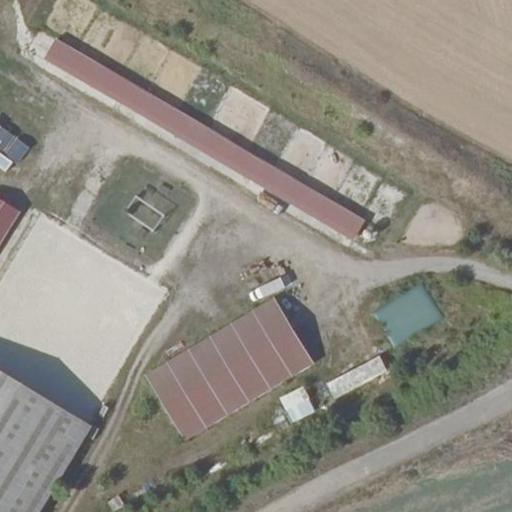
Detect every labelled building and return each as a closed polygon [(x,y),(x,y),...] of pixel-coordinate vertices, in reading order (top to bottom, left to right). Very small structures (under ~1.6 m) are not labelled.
[(46,37),(32,61),(363,261),(376,238),(284,182),(157,103),(46,37)] [(0,167),(10,174),(29,144),(0,126),(0,167)] [(0,238),(21,204),(0,190),(0,238)] [(21,204),(0,238),(0,511),(21,511),(97,390),(158,287),(21,204)] [(373,313),(395,347),(443,316),(420,282),(373,313)] [(279,301),(144,368),(179,439),(315,372),(279,301)] [(333,399),(388,373),(380,356),(325,382),(333,399)] [(286,408),(291,422),(314,413),(308,399),(286,408)]
